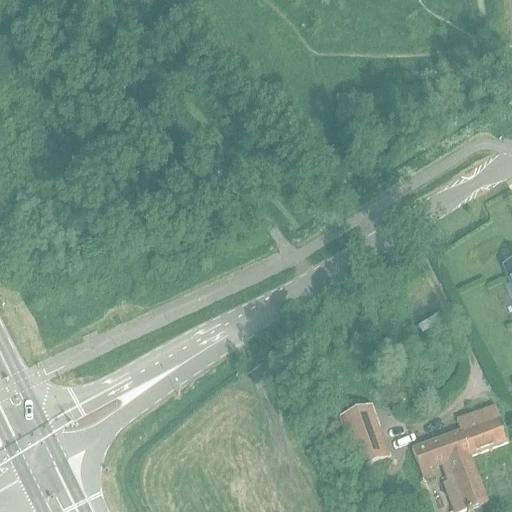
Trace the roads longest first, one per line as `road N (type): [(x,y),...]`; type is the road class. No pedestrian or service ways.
road 1 (tertiary): [(199,351),(511,162)]
road 2 (tertiary): [(199,351),(41,424)]
road 3 (tertiary): [(97,433),(199,351)]
